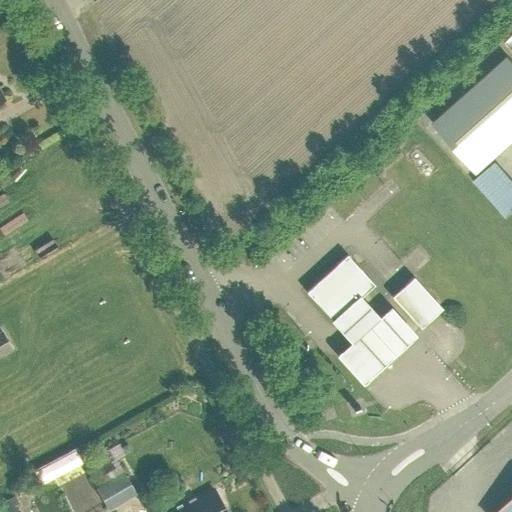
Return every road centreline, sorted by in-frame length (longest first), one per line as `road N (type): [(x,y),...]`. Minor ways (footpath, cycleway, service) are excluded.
road 1 (primary): [(373,498),(287,441),(49,0)]
road 2 (unclassified): [(373,498),(417,453),(511,387)]
